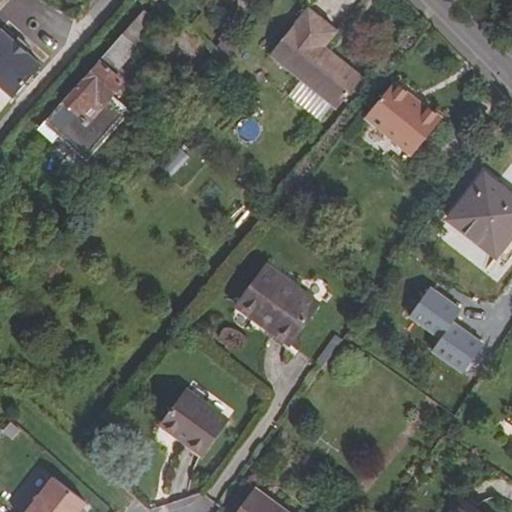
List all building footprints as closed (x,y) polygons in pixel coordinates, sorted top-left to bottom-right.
[(337,107),(363,75),(314,37),(327,20),(310,6),(272,53),(337,107)] [(143,12),(111,48),(127,62),(139,49),(148,56),(168,33),(143,12)] [(0,98),(7,105),(36,73),(0,41),(0,98)] [(127,62),(111,48),(66,100),(108,135),(125,115),(109,101),(125,83),(116,75),(127,62)] [(413,155),(441,120),(424,106),(422,107),(394,84),(367,117),(413,155)] [(108,135),(66,100),(63,103),(66,106),(45,130),(50,135),(55,130),(89,157),(108,135)] [(497,257),(511,237),(511,194),(485,173),(449,220),(497,257)] [(290,348),(320,307),(268,268),(238,309),(290,348)] [(453,322),(462,310),(431,288),(410,316),(441,338),(432,350),(464,373),(484,344),(453,322)] [(203,455),(227,423),(186,393),(163,425),(203,455)] [(53,477),(26,511),(75,511),(84,500),(53,477)] [(289,511),(257,488),(238,511),(289,511)] [(478,511),(463,502),(456,511),(478,511)]
